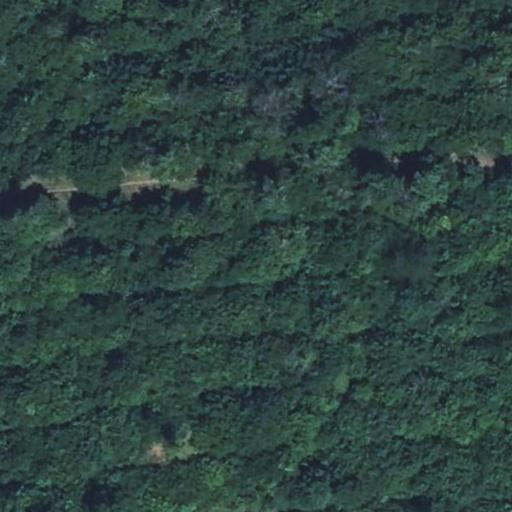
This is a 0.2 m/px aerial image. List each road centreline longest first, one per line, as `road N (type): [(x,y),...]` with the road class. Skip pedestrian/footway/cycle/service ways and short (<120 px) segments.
road 1 (track): [(0,194),(511,149)]
road 2 (track): [(245,0),(259,171)]
